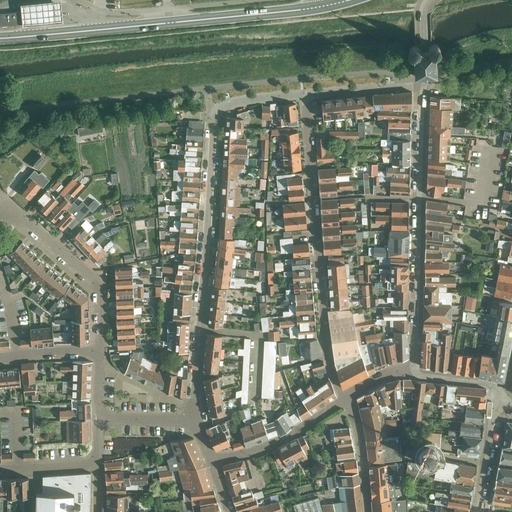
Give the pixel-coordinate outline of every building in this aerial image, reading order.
[(59,4),(26,6),(27,26),(35,25),(61,23),(60,17),(60,11),(59,4)] [(0,13),(0,26),(25,24),(23,11),(0,13)] [(439,52),(440,51),(440,50),(440,49),(440,48),(439,47),(439,46),(438,45),(437,44),(436,44),(435,43),(434,43),(433,44),(431,44),(430,45),(429,46),(429,47),(428,47),(428,48),(428,49),(428,50),(424,50),(420,51),(420,49),(419,49),(418,48),(418,47),(417,46),(415,46),(414,45),(413,45),(412,46),(411,46),(410,47),(409,47),(409,48),(408,49),(408,50),(408,51),(408,52),(408,53),(409,54),(409,55),(410,55),(410,56),(411,56),(412,57),(411,59),(413,60),(414,76),(425,76),(436,75),(435,58),(438,57),(436,55),(437,54),(438,54),(439,53),(439,52)] [(411,92),(372,95),(373,109),(410,110),(411,110),(411,92)] [(366,113),(374,112),(373,109),(372,95),(372,96),(364,97),(364,96),(353,97),(355,115),(366,114),(366,113)] [(430,111),(452,112),(452,109),(453,109),(454,98),(431,96),(430,111)] [(344,116),(355,115),(353,97),(343,98),(344,116)] [(334,117),(344,116),(343,98),(332,99),(334,117)] [(323,119),(334,117),(332,99),(321,101),(323,119)] [(270,106),(270,108),(276,107),(276,116),(277,126),(297,124),(295,103),(282,104),(282,105),(276,106),(275,103),(270,104),(270,106)] [(270,120),(270,108),(270,106),(262,106),(261,119),(270,120)] [(410,110),(373,109),(374,112),(374,119),(377,119),(385,119),(388,119),(388,118),(410,119),(410,110)] [(224,127),(243,128),(243,121),(250,119),(247,110),(236,114),(236,118),(225,117),(224,127)] [(451,126),(452,112),(430,111),(429,125),(451,126)] [(410,141),(410,119),(388,118),(388,119),(385,119),(384,139),(383,139),(383,140),(410,141)] [(179,139),(186,139),(203,140),(204,122),(188,121),(188,127),(186,127),(186,135),(179,135),(179,139)] [(101,124),(77,128),(79,135),(102,131),(101,124)] [(451,126),(429,125),(429,134),(450,136),(450,132),(464,133),(465,126),(459,126),(451,126)] [(242,138),(243,128),(224,127),(224,137),(242,138)] [(259,139),(261,139),(268,139),(268,129),(260,128),(260,131),(259,139)] [(279,146),(299,144),(298,132),(289,132),(289,128),(271,129),(271,134),(281,134),(282,141),(278,141),(279,146)] [(450,144),(450,136),(429,134),(428,142),(450,144)] [(247,138),(242,138),(224,137),(223,147),(248,148),(248,147),(246,147),(247,138)] [(317,153),(326,152),(325,137),(316,138),(317,153)] [(172,143),(172,148),(202,150),(203,140),(186,139),(179,139),(179,144),(172,143)] [(410,152),(410,141),(383,140),(382,149),(392,150),(392,151),(410,152)] [(455,144),(450,144),(428,142),(428,150),(449,152),(455,152),(455,144)] [(283,158),(300,157),(299,144),(279,146),(270,146),(270,151),(279,151),(283,151),(283,157),(283,158)] [(247,158),(248,148),(223,147),(223,156),(247,158)] [(202,150),(172,148),(169,148),(169,153),(177,153),(177,151),(180,152),(180,154),(185,154),(184,160),(202,161),(202,150)] [(392,150),(382,149),(379,149),(379,156),(381,156),(381,162),(392,162),(392,164),(410,165),(410,152),(392,151),(392,150)] [(449,160),(449,152),(428,150),(427,158),(445,160),(449,160)] [(41,186),(45,190),(51,184),(46,180),(35,170),(45,159),(38,152),(27,164),(34,170),(24,182),(27,184),(21,191),(30,199),(41,186)] [(332,152),(326,152),(317,153),(317,162),(333,161),(332,152)] [(247,158),(223,156),(222,166),(244,167),(244,158),(247,158)] [(283,158),(283,157),(280,158),(280,163),(284,163),(284,170),(301,169),(300,157),(283,158)] [(445,164),(445,160),(427,158),(427,167),(463,170),(463,167),(457,167),(455,166),(455,165),(445,164)] [(202,161),(184,160),(178,159),(177,169),(173,169),(201,171),(202,161)] [(243,177),(244,167),(222,166),(222,176),(238,177),(243,177)] [(371,175),(373,176),(410,178),(410,167),(387,166),(386,171),(377,171),(377,169),(372,169),(371,175)] [(335,182),(335,176),(351,175),(350,167),(317,169),(318,182),(319,182),(319,183),(335,182)] [(463,170),(427,167),(427,175),(444,177),(444,173),(461,175),(462,170),(463,170)] [(200,181),(201,171),(173,169),(172,179),(178,179),(178,180),(200,181)] [(47,215),(79,180),(83,175),(78,170),(71,177),(72,178),(55,197),(46,190),(36,201),(41,205),(39,207),(47,215)] [(59,182),(63,178),(57,173),(53,177),(59,182)] [(278,189),(303,187),(302,177),(291,177),(291,173),(276,175),(278,189)] [(466,179),(444,177),(427,175),(427,177),(426,177),(426,189),(427,189),(426,195),(440,196),(440,191),(443,192),(444,185),(464,188),(466,179)] [(237,185),(238,177),(222,176),(221,186),(239,187),(239,185),(237,185)] [(410,187),(410,178),(373,176),(373,184),(379,185),(379,181),(382,181),(382,180),(390,181),(390,185),(410,187)] [(67,209),(72,203),(68,200),(72,195),(73,196),(76,192),(84,185),(79,180),(47,215),(55,222),(68,209),(67,209)] [(52,186),(57,191),(63,186),(57,180),(52,186)] [(200,191),(200,181),(178,180),(177,190),(182,190),(200,191)] [(335,182),(319,183),(319,184),(318,184),(319,196),(320,196),(320,197),(336,196),(336,189),(352,188),(351,180),(335,182)] [(511,180),(511,181),(510,190),(503,189),(501,199),(511,200),(511,180)] [(382,185),(379,185),(373,184),(372,194),(376,194),(376,189),(388,190),(389,188),(390,189),(390,193),(409,195),(410,187),(390,185),(382,185)] [(240,187),(239,187),(221,186),(221,197),(239,197),(240,187)] [(303,187),(278,189),(278,194),(288,194),(288,199),(303,198),(303,187)] [(182,190),(177,190),(172,190),(172,196),(171,200),(182,200),(199,201),(200,191),(182,190)] [(239,207),(239,197),(221,197),(220,206),(239,207)] [(337,213),(337,212),(337,206),(353,205),(352,198),(320,200),(320,201),(319,201),(320,213),(321,213),(321,214),(337,213)] [(511,200),(501,199),(499,199),(497,211),(509,213),(510,209),(511,209),(511,200)] [(198,211),(199,201),(182,200),(182,205),(165,205),(165,206),(158,206),(158,210),(162,210),(169,210),(181,210),(198,211)] [(425,211),(445,214),(446,207),(453,208),(453,205),(453,204),(453,205),(425,201),(425,211)] [(68,209),(55,222),(63,229),(74,217),(78,220),(82,215),(90,209),(92,210),(96,206),(92,203),(87,208),(80,202),(76,206),(73,203),(68,209)] [(284,217),(305,215),(304,202),(283,204),(284,217)] [(391,216),(408,217),(408,216),(409,203),(370,202),(370,210),(391,210),(391,216)] [(112,205),(114,215),(121,213),(119,203),(112,205)] [(250,207),(239,207),(220,206),(219,216),(238,217),(239,211),(250,212),(250,207)] [(198,222),(198,211),(181,210),(169,210),(169,215),(181,215),(181,220),(198,222)] [(338,226),(338,220),(354,219),(353,211),(337,212),(337,213),(321,214),(320,214),(321,226),(322,226),(322,227),(338,226)] [(452,215),(445,214),(425,211),(425,223),(432,224),(432,222),(435,222),(435,224),(444,225),(444,221),(451,223),(452,215)] [(273,224),(271,224),(270,212),(266,212),(266,225),(265,225),(266,233),(274,233),(274,225),(273,224)] [(497,221),(497,219),(497,214),(488,213),(487,220),(497,221)] [(305,215),(284,217),(285,229),(306,227),(305,215)] [(246,217),(238,217),(219,216),(219,226),(232,227),(235,227),(235,223),(241,223),(245,223),(246,217)] [(391,216),(370,216),(370,223),(391,223),(391,230),(407,230),(407,229),(408,229),(408,218),(408,217),(391,216)] [(494,238),(498,238),(500,225),(511,227),(511,221),(497,219),(497,221),(494,238)] [(91,235),(99,228),(104,226),(103,222),(95,225),(91,229),(84,220),(80,224),(79,223),(69,232),(73,236),(71,238),(79,246),(91,235)] [(198,222),(181,220),(174,220),(173,226),(169,226),(169,230),(180,231),(197,232),(198,222)] [(450,226),(451,223),(444,221),(444,225),(435,224),(435,222),(432,222),(432,224),(425,223),(425,232),(443,233),(443,230),(452,230),(452,226),(450,226)] [(339,239),(339,233),(355,232),(354,224),(338,226),(322,227),(322,228),(321,228),(322,240),(323,239),(323,240),(339,239)] [(110,228),(112,234),(120,232),(118,226),(110,228)] [(232,238),(232,227),(219,226),(218,237),(232,238)] [(196,242),(197,232),(180,231),(180,237),(170,237),(169,240),(196,242)] [(388,244),(408,244),(409,231),(389,231),(389,239),(388,239),(388,244)] [(443,234),(443,233),(425,232),(425,242),(443,243),(443,241),(452,242),(452,235),(443,234)] [(98,243),(106,236),(103,233),(95,240),(91,235),(79,246),(86,254),(98,243)] [(231,239),(232,238),(218,237),(217,247),(233,249),(234,244),(245,245),(246,240),(239,239),(239,240),(231,239)] [(308,243),(293,244),(292,237),(280,238),(281,252),(285,252),(293,251),(293,256),(309,255),(308,243)] [(339,239),(323,240),(323,241),(322,241),(323,254),(340,253),(340,246),(356,245),(355,238),(339,239)] [(497,258),(511,261),(511,241),(502,239),(501,245),(511,247),(509,255),(498,253),(497,258)] [(196,242),(169,240),(160,240),(160,247),(178,248),(178,252),(196,252),(196,242)] [(16,262),(29,249),(22,241),(8,254),(16,262)] [(86,254),(93,262),(94,261),(99,266),(101,263),(103,266),(107,265),(104,261),(109,256),(105,251),(113,244),(110,241),(104,247),(105,248),(103,249),(98,243),(86,254)] [(454,242),(452,242),(443,241),(443,243),(425,242),(425,251),(438,252),(438,249),(447,249),(454,250),(454,242)] [(408,257),(408,244),(388,244),(388,248),(373,247),(368,247),(368,255),(376,255),(387,256),(387,257),(408,257)] [(217,247),(216,256),(233,258),(235,259),(244,260),(244,255),(245,255),(245,250),(237,249),(233,249),(217,247)] [(24,270),(37,257),(29,249),(16,262),(24,270)] [(447,255),(447,249),(438,249),(438,252),(425,251),(425,261),(442,261),(441,256),(447,255)] [(123,255),(124,262),(134,260),(133,253),(123,255)] [(178,263),(194,264),(195,254),(182,253),(182,254),(179,254),(178,260),(174,259),(174,263),(178,263)] [(408,257),(387,257),(387,256),(376,255),(376,258),(379,258),(378,264),(390,265),(408,265),(408,257)] [(216,256),(215,265),(234,267),(235,259),(233,258),(216,256)] [(32,278),(44,265),(37,257),(24,270),(32,278)] [(292,269),(310,268),(309,257),(285,259),(285,263),(292,263),(292,269)] [(345,274),(348,274),(349,274),(348,263),(344,263),(343,257),(328,258),(328,265),(328,276),(345,274)] [(511,261),(497,258),(495,258),(494,262),(500,264),(499,269),(494,268),(492,278),(497,278),(511,281),(511,261)] [(424,271),(438,271),(448,271),(448,261),(442,261),(425,261),(424,271)] [(193,274),(194,264),(178,263),(177,267),(162,266),(162,271),(170,272),(177,272),(193,274)] [(42,286),(53,271),(44,265),(32,278),(42,286)] [(234,267),(216,265),(215,274),(236,277),(236,274),(244,275),(244,268),(234,267)] [(259,265),(258,272),(253,271),(252,278),(263,279),(265,265),(259,265)] [(408,273),(408,265),(390,265),(390,270),(388,270),(388,268),(379,268),(379,272),(380,272),(408,273)] [(115,278),(132,277),(148,276),(148,271),(137,271),(137,269),(136,267),(134,267),(114,267),(115,278)] [(293,275),(293,282),(311,280),(310,269),(283,271),(284,276),(293,275)] [(50,292),(61,278),(53,271),(42,286),(50,292)] [(438,276),(438,271),(424,271),(424,285),(438,285),(438,291),(446,292),(446,285),(455,285),(455,276),(438,276)] [(192,284),(193,274),(177,272),(176,277),(164,276),(163,281),(172,282),(192,284)] [(408,281),(408,273),(380,272),(380,280),(387,281),(408,281)] [(346,285),(349,285),(348,274),(345,274),(328,276),(329,286),(346,285)] [(249,279),(235,277),(214,275),(212,284),(228,286),(229,282),(235,283),(235,282),(248,284),(249,279)] [(133,287),(143,287),(143,281),(132,281),(132,277),(115,278),(115,288),(133,287)] [(61,296),(70,285),(61,278),(50,292),(59,299),(61,296)] [(511,297),(511,281),(497,278),(494,295),(497,295),(497,294),(511,297)] [(289,289),(285,289),(286,293),(290,293),(312,291),(311,280),(293,282),(289,282),(289,289)] [(408,289),(408,281),(387,281),(387,289),(395,289),(408,289)] [(191,293),(192,284),(172,282),(171,292),(174,292),(191,293)] [(73,306),(88,298),(80,292),(70,285),(61,296),(73,306)] [(347,296),(350,296),(349,285),(346,285),(329,286),(330,297),(347,296)] [(451,292),(446,292),(438,291),(438,285),(424,285),(424,304),(438,305),(438,304),(451,305),(451,292)] [(211,300),(228,301),(229,299),(225,298),(226,288),(212,286),(211,300)] [(133,297),(135,297),(143,296),(143,287),(133,287),(115,288),(116,298),(133,297)] [(284,305),(288,304),(313,302),(312,291),(290,293),(291,299),(283,300),(284,305)] [(190,308),(191,293),(174,292),(173,307),(190,308)] [(268,301),(267,295),(266,294),(265,295),(265,302),(258,302),(259,307),(265,307),(267,306),(266,302),(268,301)] [(347,296),(330,297),(331,308),(348,306),(360,305),(359,300),(350,300),(350,296),(347,296)] [(135,306),(135,307),(143,307),(143,302),(135,302),(135,304),(133,304),(133,299),(135,299),(135,297),(133,297),(116,298),(116,308),(134,307),(135,306)] [(407,297),(395,297),(387,297),(387,302),(392,302),(392,307),(407,308),(407,297)] [(88,321),(88,309),(88,298),(73,306),(73,321),(88,321)] [(148,306),(157,307),(158,299),(149,298),(148,306)] [(496,316),(511,318),(511,304),(500,302),(500,301),(493,299),(491,306),(498,307),(496,316)] [(229,302),(228,301),(211,300),(209,312),(223,314),(224,308),(228,308),(229,302)] [(266,307),(275,311),(278,303),(269,300),(266,307)] [(283,315),(296,314),(314,313),(313,302),(288,304),(289,311),(282,311),(283,315)] [(453,305),(451,305),(438,304),(438,305),(424,304),(423,316),(451,318),(451,307),(453,307),(453,305)] [(136,309),(135,307),(135,306),(134,307),(116,308),(117,318),(134,317),(136,317),(140,316),(140,312),(134,312),(134,309),(136,309)] [(189,322),(190,308),(173,307),(173,312),(172,321),(189,322)] [(260,317),(268,316),(267,314),(266,314),(265,307),(259,307),(260,317)] [(390,320),(407,320),(407,310),(390,309),(390,307),(383,307),(383,315),(376,315),(376,319),(390,318),(390,320)] [(365,321),(362,311),(352,313),(352,309),(327,311),(329,319),(332,344),(333,352),(335,363),(342,388),(362,378),(375,372),(373,365),(368,343),(367,343),(361,344),(357,328),(365,326),(365,321)] [(226,314),(223,314),(209,312),(208,325),(222,327),(223,319),(226,319),(226,314)] [(297,325),(315,324),(314,313),(296,314),(297,319),(279,321),(279,327),(289,326),(297,325)] [(511,333),(511,318),(496,316),(485,314),(484,318),(489,319),(486,337),(492,338),(491,343),(496,344),(495,351),(495,352),(498,352),(498,351),(508,353),(511,333)] [(270,328),(272,327),(272,322),(270,322),(270,316),(268,316),(260,317),(262,331),(267,331),(271,331),(270,328)] [(451,319),(451,318),(423,316),(423,329),(435,329),(439,329),(440,321),(453,321),(453,319),(451,319)] [(136,326),(140,326),(140,323),(136,323),(136,324),(134,324),(134,319),(136,319),(136,317),(134,317),(117,318),(117,328),(135,327),(134,327),(136,326)] [(189,322),(172,321),(167,320),(167,330),(188,332),(189,322)] [(407,331),(407,320),(390,320),(390,331),(393,331),(393,332),(407,331)] [(89,332),(88,321),(73,321),(70,321),(70,332),(89,332)] [(297,325),(289,326),(289,337),(292,337),(316,334),(315,324),(297,325)] [(53,337),(52,332),(52,326),(41,327),(42,346),(53,345),(53,337)] [(141,332),(140,326),(136,326),(134,327),(135,327),(117,328),(118,338),(140,337),(144,337),(144,332),(141,332)] [(42,346),(41,327),(29,328),(30,339),(31,346),(31,347),(42,346)] [(268,340),(272,341),(279,339),(279,330),(273,330),(272,327),(270,328),(271,331),(267,331),(268,340)] [(434,338),(435,329),(423,329),(421,340),(431,341),(431,344),(440,344),(440,338),(434,338)] [(188,342),(188,332),(167,330),(167,331),(170,331),(169,337),(172,337),(172,341),(188,342)] [(394,337),(397,360),(408,357),(407,331),(393,332),(394,337)] [(440,344),(438,370),(446,371),(448,360),(450,331),(447,331),(447,333),(440,333),(440,338),(440,344)] [(89,343),(89,332),(70,332),(70,344),(89,343)] [(381,344),(380,339),(379,332),(365,335),(367,343),(368,343),(373,365),(386,362),(383,344),(381,344)] [(206,345),(221,347),(222,335),(207,333),(206,345)] [(118,348),(134,347),(145,347),(145,342),(140,342),(140,337),(118,338),(118,348)] [(386,362),(397,360),(394,337),(380,339),(381,344),(383,344),(386,362)] [(303,340),(304,357),(318,356),(316,339),(303,340)] [(188,342),(172,341),(165,340),(165,345),(172,345),(172,350),(180,351),(187,352),(188,342)] [(276,341),(272,341),(268,340),(264,340),(261,397),(273,398),(273,388),(278,388),(278,371),(274,372),(276,341)] [(438,370),(440,344),(431,344),(431,341),(421,340),(421,364),(421,365),(422,366),(423,366),(430,367),(430,368),(438,370)] [(219,359),(221,347),(206,345),(204,357),(219,359)] [(134,377),(142,356),(145,347),(134,347),(132,354),(130,354),(129,356),(131,357),(130,358),(124,373),(134,377)] [(242,361),(249,361),(249,349),(243,349),(237,349),(237,355),(242,355),(242,361)] [(503,379),(508,353),(498,351),(498,352),(495,352),(495,355),(495,356),(497,356),(492,378),(502,380),(503,379)] [(460,373),(463,354),(453,353),(450,371),(460,373)] [(489,355),(490,355),(490,353),(488,353),(487,355),(481,354),(481,357),(478,375),(485,377),(489,355)] [(59,354),(59,363),(70,363),(70,354),(59,354)] [(469,374),(471,355),(463,354),(460,373),(469,374)] [(478,375),(481,357),(471,355),(469,374),(478,375)] [(497,356),(495,356),(490,355),(489,355),(485,377),(492,378),(497,356)] [(143,382),(152,361),(142,356),(134,377),(140,380),(140,381),(143,382)] [(218,371),(219,359),(204,357),(203,369),(218,371)] [(63,371),(72,371),(92,371),(92,361),(74,361),(74,366),(61,366),(61,371),(63,371)] [(152,385),(158,372),(153,370),(156,363),(152,361),(143,382),(146,383),(152,385)] [(311,364),(312,367),(313,370),(324,368),(322,361),(311,364)] [(21,363),(22,373),(35,372),(33,362),(21,363)] [(178,376),(174,395),(185,397),(188,366),(183,366),(182,377),(178,376)] [(174,395),(178,376),(179,369),(170,367),(169,372),(163,390),(174,395)] [(20,378),(19,368),(17,368),(7,369),(9,387),(20,386),(20,378)] [(0,388),(9,387),(7,369),(0,369),(0,388)] [(163,390),(169,372),(165,372),(158,369),(158,372),(152,385),(163,390)] [(91,381),(92,371),(72,371),(72,375),(72,380),(91,381)] [(205,392),(220,389),(218,377),(203,380),(205,392)] [(318,387),(328,402),(336,397),(329,379),(320,386),(318,387)] [(91,381),(72,380),(68,380),(68,396),(71,397),(71,400),(83,400),(83,397),(90,397),(90,392),(91,381)] [(318,387),(320,386),(316,380),(306,387),(309,391),(320,408),(328,402),(318,387)] [(387,383),(393,408),(401,408),(399,380),(387,383)] [(421,407),(424,393),(425,382),(417,381),(403,380),(402,391),(412,392),(411,398),(414,399),(410,427),(419,427),(421,407)] [(434,394),(435,383),(425,382),(424,393),(425,393),(425,396),(431,397),(432,394),(434,394)] [(35,383),(23,384),(25,395),(36,394),(35,383)] [(387,383),(375,389),(380,403),(378,404),(381,412),(390,408),(393,408),(387,383)] [(442,404),(443,401),(446,384),(435,383),(434,394),(435,394),(434,403),(442,404)] [(235,392),(235,398),(240,396),(247,394),(248,385),(248,384),(242,385),(242,390),(235,392)] [(453,410),(456,386),(446,384),(443,401),(449,401),(449,403),(446,403),(446,407),(442,406),(442,408),(449,409),(453,410)] [(464,405),(485,408),(486,389),(464,387),(456,386),(453,410),(463,411),(463,407),(464,405)] [(320,408),(309,391),(307,392),(308,394),(306,396),(300,387),(295,391),(301,399),(302,399),(304,402),(296,408),(301,420),(311,413),(320,408)] [(207,403),(222,401),(220,389),(205,392),(207,403)] [(378,404),(380,403),(375,389),(369,392),(363,395),(356,399),(357,403),(360,403),(360,402),(366,399),(368,406),(362,407),(361,405),(358,406),(362,421),(364,430),(365,439),(386,437),(384,427),(382,415),(381,412),(378,404)] [(66,420),(90,419),(90,402),(83,402),(83,400),(71,400),(71,410),(59,410),(60,419),(66,419),(66,420)] [(222,401),(207,403),(210,416),(225,413),(222,401)] [(484,416),(485,408),(464,405),(463,407),(465,407),(464,414),(484,416)] [(257,442),(250,423),(249,419),(251,418),(249,406),(243,408),(239,410),(244,425),(239,427),(246,446),(257,442)] [(274,419),(275,420),(279,434),(279,435),(294,425),(301,420),(295,412),(288,416),(285,412),(274,419)] [(483,424),(484,416),(464,414),(463,422),(483,424)] [(279,434),(275,420),(267,423),(265,417),(261,419),(263,425),(268,438),(279,434)] [(81,432),(91,432),(90,419),(66,420),(67,441),(68,442),(77,441),(76,430),(81,430),(81,432)] [(257,442),(268,438),(263,425),(261,419),(250,423),(257,442)] [(511,421),(506,421),(501,448),(511,449),(511,421)] [(223,422),(206,428),(215,452),(230,445),(227,438),(229,437),(223,422)] [(483,424),(463,422),(461,422),(459,431),(448,430),(447,435),(454,436),(462,436),(462,435),(481,437),(483,424)] [(337,458),(354,455),(348,426),(330,430),(332,441),(333,440),(335,447),(337,458)] [(427,463),(429,463),(430,463),(432,463),(433,462),(434,461),(435,461),(436,460),(437,458),(438,457),(438,456),(438,455),(439,454),(439,453),(438,451),(439,451),(440,434),(421,432),(420,447),(419,449),(419,450),(418,451),(418,452),(418,453),(418,455),(419,456),(419,457),(420,458),(421,460),(422,461),(423,462),(424,462),(425,463),(427,463)] [(478,457),(481,437),(462,435),(462,436),(454,436),(454,438),(451,438),(451,440),(454,440),(454,443),(459,444),(459,442),(462,442),(462,447),(457,447),(456,452),(457,455),(478,457)] [(287,443),(296,461),(301,459),(302,461),(307,459),(303,450),(308,448),(302,436),(297,439),(297,438),(287,443)] [(386,437),(365,439),(368,463),(400,460),(400,436),(386,437)] [(175,456),(167,459),(170,470),(178,469),(179,468),(179,469),(206,466),(192,438),(170,440),(175,456)] [(232,444),(234,450),(243,447),(240,439),(239,440),(239,441),(232,444)] [(292,463),(296,461),(287,443),(277,448),(278,449),(272,452),(278,463),(284,461),(288,469),(293,466),(292,463)] [(511,449),(501,448),(498,466),(511,467),(511,449)] [(147,452),(149,465),(156,463),(154,451),(147,452)] [(345,473),(357,471),(355,459),(354,455),(337,458),(338,462),(335,462),(336,470),(341,469),(342,474),(345,473)] [(455,482),(458,462),(437,459),(436,466),(407,461),(405,475),(434,479),(434,478),(455,482)] [(224,473),(234,470),(245,468),(242,460),(222,466),(224,473)] [(103,462),(104,470),(122,468),(121,461),(103,462)] [(454,483),(472,486),(476,466),(458,462),(455,482),(454,483)] [(368,466),(370,485),(398,482),(396,463),(368,466)] [(179,468),(178,469),(184,490),(213,488),(206,466),(179,469),(179,468)] [(511,467),(498,466),(495,480),(511,481),(511,467)] [(151,473),(153,481),(160,481),(172,478),(170,470),(158,471),(151,473)] [(228,485),(243,480),(248,479),(247,473),(236,477),(234,470),(224,473),(228,485)] [(153,481),(151,473),(147,473),(129,474),(129,475),(123,476),(122,471),(104,473),(106,485),(125,485),(125,484),(137,484),(153,484),(153,481)] [(338,487),(358,483),(360,483),(357,471),(345,473),(342,474),(335,475),(315,479),(317,491),(328,489),(328,488),(338,486),(338,487)] [(88,511),(90,473),(41,475),(41,492),(36,492),(35,511),(88,511)] [(17,497),(16,478),(5,479),(5,480),(6,497),(17,497)] [(28,496),(28,478),(16,478),(17,497),(28,496)] [(231,495),(246,490),(243,480),(228,485),(231,495)] [(473,486),(472,486),(454,483),(454,482),(441,480),(440,486),(449,487),(449,490),(452,491),(471,494),(473,486)] [(511,481),(495,480),(494,487),(511,489),(511,481)] [(322,511),(325,511),(361,506),(358,483),(338,487),(339,492),(340,501),(321,504),(322,511)] [(395,499),(394,483),(370,485),(370,487),(371,499),(371,501),(389,500),(390,500),(395,499)] [(511,492),(511,493),(511,492),(511,489),(494,487),(493,495),(511,497),(511,492)] [(195,499),(215,496),(213,488),(184,490),(185,500),(191,500),(195,499)] [(256,498),(263,496),(261,491),(252,494),(251,490),(246,492),(246,490),(231,495),(234,505),(256,498)] [(470,502),(471,494),(452,491),(451,494),(435,491),(434,496),(440,497),(445,497),(445,498),(470,502)] [(106,511),(127,511),(127,495),(106,494),(106,511)] [(511,497),(493,495),(491,503),(510,505),(510,502),(511,502),(511,497)] [(192,508),(218,504),(215,496),(195,499),(191,500),(192,508)] [(468,509),(470,502),(445,498),(445,497),(440,497),(439,500),(434,500),(434,503),(440,504),(468,509)] [(237,511),(240,511),(272,504),(270,498),(262,500),(262,503),(258,504),(256,498),(234,505),(235,506),(237,511)] [(372,511),(405,511),(404,499),(389,500),(372,501),(372,511)] [(282,511),(279,502),(272,504),(240,511),(282,511)]
